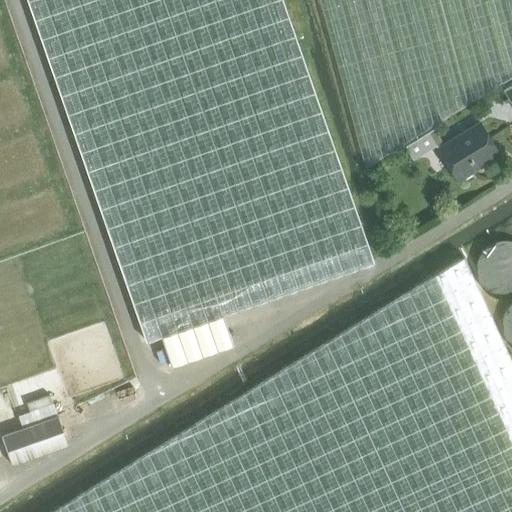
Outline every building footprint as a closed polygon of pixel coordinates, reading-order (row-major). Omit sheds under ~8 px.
[(161,335),(221,314),(312,282),(342,272),(370,261),(333,147),(294,34),(281,0),(22,0),(71,143),(90,190),(112,254),(142,342),(161,335)] [(511,0),(317,0),(364,169),(447,117),(511,76),(511,0)] [(511,84),(502,90),(511,106),(511,84)] [(478,123),(447,142),(443,145),(438,148),(436,149),(455,180),(458,178),(462,178),(467,174),(469,171),(482,163),(483,165),(498,155),(478,123)] [(433,128),(404,146),(412,159),(436,145),(438,148),(443,145),(433,128)] [(511,243),(509,243),(504,242),(499,242),(494,244),(489,246),(485,249),(481,253),(478,257),(476,262),(475,267),(475,272),(476,277),(478,282),(481,287),(485,290),(489,293),(494,296),(499,297),(504,297),(509,296),(511,295),(511,243)] [(511,511),(511,363),(462,256),(48,511),(511,511)] [(511,303),(511,304),(507,308),(504,312),(502,317),(501,323),(501,328),(502,334),(504,339),(507,343),(511,347),(511,303)] [(232,347),(221,314),(161,335),(173,368),(232,347)] [(68,446),(53,402),(51,402),(49,395),(26,403),(29,411),(17,416),(21,428),(1,435),(11,466),(68,446)]
